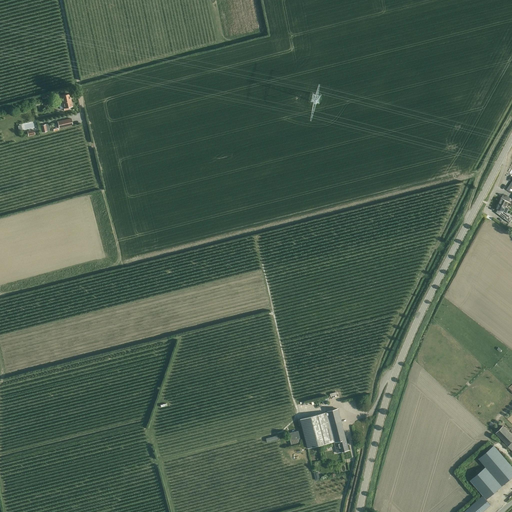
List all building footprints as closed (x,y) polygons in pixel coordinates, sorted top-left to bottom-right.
[(69,94),(57,96),(59,104),(60,109),(63,108),(64,110),(70,109),(69,107),(72,106),(71,100),(69,94)] [(72,125),(71,118),(57,121),(59,128),(72,125)] [(509,198),(507,197),(502,195),(498,204),(509,209),(507,207),(505,206),(509,198)] [(509,210),(509,209),(498,204),(497,204),(496,207),(497,207),(496,209),(497,210),(496,212),(501,217),(502,215),(505,217),(504,219),(506,220),(509,217),(506,215),(506,214),(508,209),(509,210)] [(326,413),(334,441),(336,453),(349,450),(338,408),(326,411),(326,413)] [(334,441),(326,413),(300,419),(307,448),(334,441)] [(507,445),(511,439),(511,435),(503,426),(495,433),(507,445)] [(298,430),(288,433),(291,444),(301,442),(298,430)] [(486,500),(511,476),(511,467),(494,446),(478,460),(485,467),(469,480),(483,495),(463,511),(481,511),(490,505),(486,500)]
